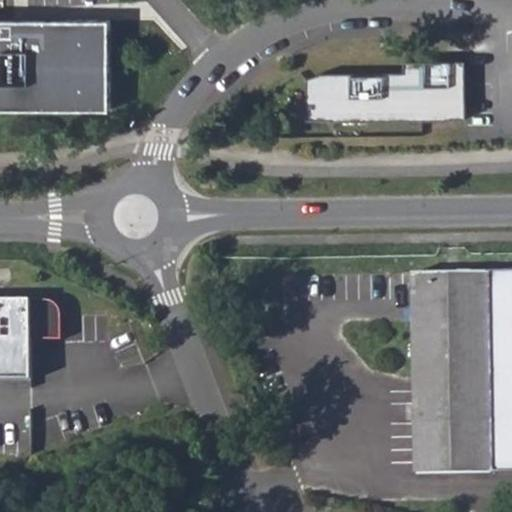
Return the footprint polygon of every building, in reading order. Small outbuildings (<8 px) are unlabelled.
[(0,18),(0,109),(111,109),(111,19),(0,18)] [(323,73),(308,79),(308,119),(332,119),(332,120),(451,119),(451,118),(466,118),(466,61),(405,61),(405,73),(323,73)] [(416,474),(511,472),(511,274),(414,275),(415,424),(416,474)] [(47,300),(0,300),(0,379),(33,379),(32,339),(62,339),(62,314),(61,311),(59,306),(52,301),(47,300)] [(253,387),(242,392),(249,410),(260,405),(253,387)] [(393,426),(395,500),(414,499),(413,426),(393,426)]
